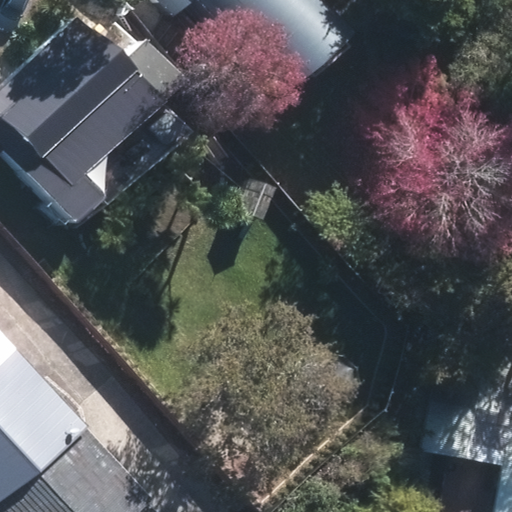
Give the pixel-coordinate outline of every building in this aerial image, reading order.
[(324,24),(301,0),(195,0),(269,76),(324,24)] [(70,26),(0,95),(0,141),(17,158),(33,142),(62,171),(139,95),(70,26)] [(0,347),(0,470),(61,417),(0,347)] [(511,511),(511,407),(507,407),(489,511),(511,511)] [(492,418),(430,408),(424,448),(486,458),(492,418)] [(80,437),(0,506),(0,511),(110,511),(131,494),(80,437)]
